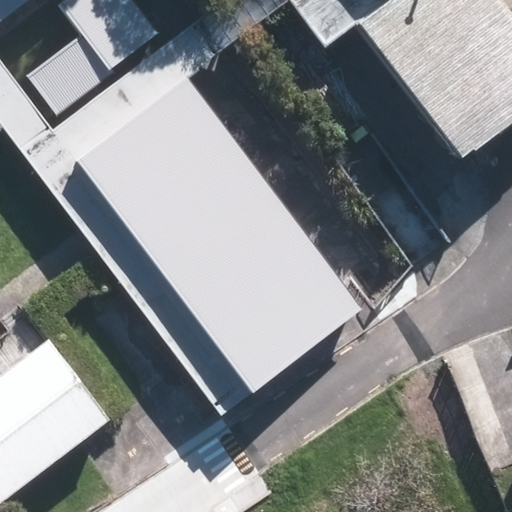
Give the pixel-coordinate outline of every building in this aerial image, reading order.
[(181,0),(0,0),(0,253),(35,227),(204,449),(407,296),(181,0)] [(407,0),(373,26),(467,147),(511,112),(511,6),(507,0),(407,0)] [(414,172),(378,197),(425,264),(461,239),(414,172)] [(0,336),(0,511),(114,432),(30,315),(0,336)] [(300,511),(343,511),(329,492),(300,511)]
